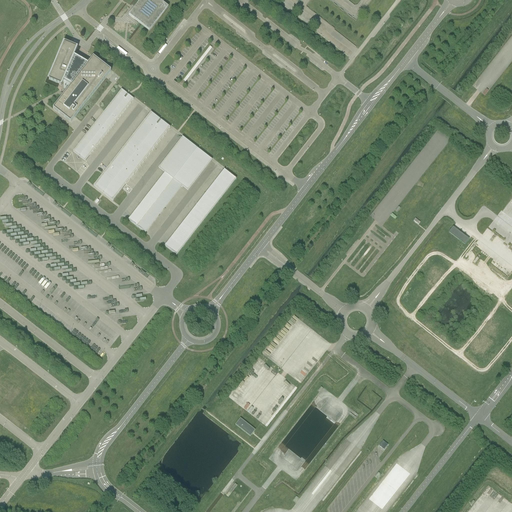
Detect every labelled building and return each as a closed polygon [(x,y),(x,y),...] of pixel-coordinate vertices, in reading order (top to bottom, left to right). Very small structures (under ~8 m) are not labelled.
[(142,0),(136,9),(137,9),(135,11),(131,16),(135,19),(135,18),(137,20),(142,25),(149,30),(166,8),(155,0),(142,0)] [(338,39),(353,51),(356,48),(340,35),(338,39)] [(65,46),(51,80),(59,83),(60,83),(61,79),(73,87),(69,92),(66,96),(56,109),(62,114),(63,115),(70,121),(71,119),(72,118),(73,117),(76,113),(103,78),(106,74),(107,74),(101,69),(99,72),(84,63),(71,56),(72,54),(72,53),(74,50),(65,46)] [(183,81),(184,82),(211,48),(210,47),(183,81)] [(104,112),(73,152),(85,162),(133,100),(121,90),(104,112)] [(151,113),(102,175),(93,186),(113,201),(122,189),(170,128),(151,113)] [(158,169),(164,174),(128,220),(145,234),(181,187),(187,192),(211,161),(182,138),(158,169)] [(165,246),(175,255),(176,256),(236,180),(224,170),(165,246)] [(453,228),(446,235),(463,248),(469,240),(453,228)] [(253,430),(237,418),(232,425),(247,437),(253,430)] [(378,446),(384,450),(388,445),(382,441),(378,446)]
